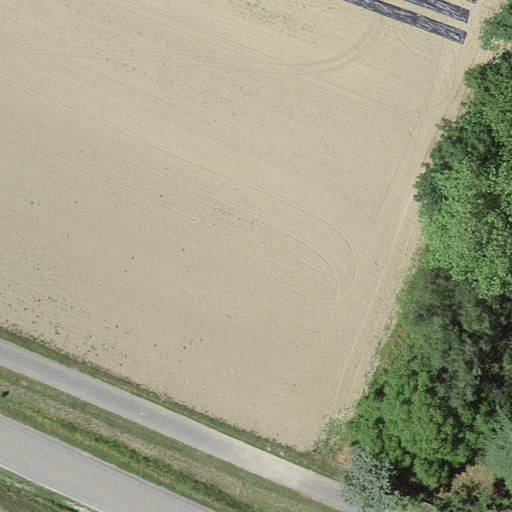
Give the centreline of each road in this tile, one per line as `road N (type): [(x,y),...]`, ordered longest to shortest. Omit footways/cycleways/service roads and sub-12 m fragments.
road 1 (track): [(0,352),(376,511)]
road 2 (unclassified): [(0,441),(154,511)]
